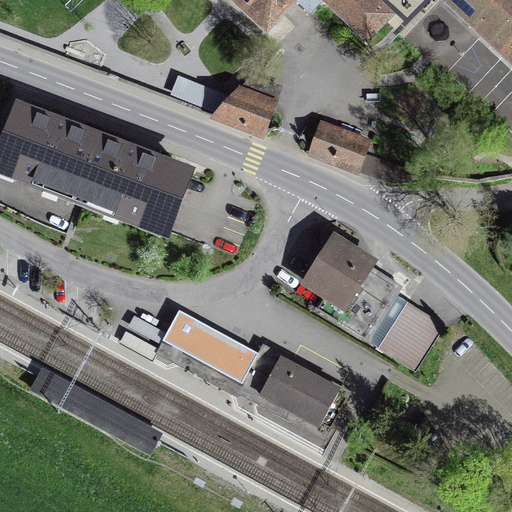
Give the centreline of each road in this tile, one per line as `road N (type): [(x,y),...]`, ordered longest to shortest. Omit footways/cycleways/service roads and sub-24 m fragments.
road 1 (tertiary): [(384,221),(279,168),(0,61)]
road 2 (tertiary): [(511,330),(384,221)]
road 3 (residential): [(384,221),(412,199),(511,193)]
